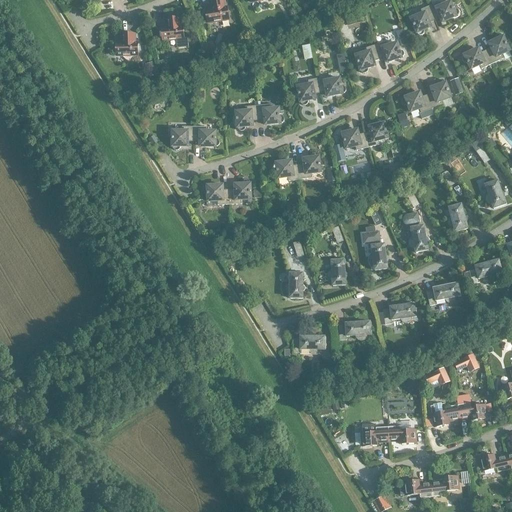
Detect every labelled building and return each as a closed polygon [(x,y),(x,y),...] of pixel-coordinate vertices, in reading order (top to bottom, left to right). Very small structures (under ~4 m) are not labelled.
[(218,0),(211,1),(212,10),(206,11),(208,24),(230,20),(228,7),(225,8),(223,0),(218,0)] [(253,8),(276,3),(275,0),(264,0),(252,3),(253,8)] [(440,2),(429,7),(435,21),(440,18),(442,23),(457,17),(458,16),(459,16),(459,15),(459,14),(459,13),(459,12),(458,11),(458,10),(457,9),(456,9),(455,9),(454,9),(451,2),(442,6),(440,2)] [(435,21),(429,7),(418,12),(420,15),(411,19),(417,34),(418,35),(419,36),(420,36),(421,36),(422,36),(423,35),(424,34),(425,33),(425,32),(425,31),(424,31),(431,28),(429,23),(435,21)] [(167,19),(168,28),(161,29),(163,42),(185,39),(183,27),(180,27),(180,18),(167,19)] [(291,18),(277,25),(280,32),(294,25),(291,18)] [(348,22),(350,30),(361,28),(359,20),(348,22)] [(404,31),(397,33),(400,42),(407,39),(404,31)] [(122,35),(123,43),(116,44),(117,56),(139,56),(138,43),(135,43),(135,34),(122,35)] [(491,48),(486,51),(492,64),(503,59),(502,55),(510,51),(503,37),(503,36),(502,36),(501,35),(500,35),(499,35),(498,35),(497,36),(496,37),(496,39),(496,40),(496,41),(489,44),(491,48)] [(387,42),(375,46),(380,60),(385,58),(387,63),(402,58),(403,58),(404,57),(405,55),(405,54),(405,53),(404,52),(403,51),(402,51),(401,50),(400,50),(399,51),(397,43),(388,46),(387,42)] [(209,44),(205,46),(210,57),(217,54),(215,48),(211,50),(209,44)] [(375,46),(355,52),(360,71),(361,72),(361,73),(362,73),(363,74),(364,74),(365,74),(366,74),(367,73),(368,72),(368,71),(368,70),(368,69),(375,67),(374,62),(380,60),(375,46)] [(482,70),(492,64),(486,51),(481,54),(478,49),(464,56),(463,56),(463,57),(462,58),(462,59),(462,60),(462,61),(463,62),(463,63),(464,63),(465,64),(466,64),(467,64),(468,63),(471,70),(480,66),(482,70)] [(345,54),(336,56),(338,64),(347,62),(345,54)] [(166,61),(158,63),(161,72),(169,70),(166,61)] [(154,63),(145,66),(149,78),(158,75),(154,63)] [(330,77),(318,79),(321,94),(327,92),(328,97),(343,94),(344,94),(345,94),(345,93),(346,92),(346,91),(346,90),(346,89),(346,88),(345,87),(344,87),(343,86),(342,86),(341,86),(340,79),(331,81),(330,77)] [(321,94),(318,79),(306,81),(307,85),(297,87),(300,103),(301,103),(301,104),(301,105),(302,105),(303,106),(304,106),(305,106),(306,106),(307,105),(308,105),(308,104),(308,103),(308,101),(316,100),(315,95),(321,94)] [(433,93),(427,95),(433,110),(444,105),(445,109),(454,106),(446,83),(446,82),(445,82),(444,81),(443,81),(442,81),(441,81),(440,81),(439,82),(439,83),(438,84),(438,85),(438,86),(431,89),(433,93)] [(462,85),(454,88),(456,95),(464,92),(462,85)] [(403,101),(403,102),(403,104),(404,104),(404,105),(405,105),(406,106),(407,106),(408,106),(411,113),(420,110),(421,114),(420,114),(422,120),(435,115),(433,110),(427,95),(422,97),(420,93),(405,98),(404,99),(403,100),(403,101)] [(269,105),(257,106),(259,121),(265,121),(265,126),(281,124),(282,124),(283,124),(284,123),(284,122),(284,121),(284,120),(284,119),(284,118),(283,117),(282,116),(281,116),(280,116),(279,108),(270,109),(269,105)] [(259,121),(257,106),(245,107),(246,112),(236,112),(238,128),(238,129),(238,130),(239,131),(240,132),(241,132),(242,132),(243,132),(244,131),(245,130),(245,129),(246,128),(246,127),(253,127),(253,122),(259,121)] [(406,112),(398,114),(402,128),(411,125),(410,119),(409,120),(406,112)] [(370,132),(365,134),(368,148),(380,145),(379,141),(388,139),(384,123),(384,122),(383,122),(383,121),(381,121),(380,121),(379,121),(378,121),(377,122),(377,123),(377,124),(376,125),(377,126),(369,127),(370,132)] [(188,142),(194,142),(194,127),(182,127),(182,131),(173,131),(172,147),(173,148),(173,149),(174,150),(174,151),(175,151),(177,151),(178,151),(179,150),(180,150),(180,149),(181,147),(188,147),(188,142)] [(206,127),(194,127),(194,142),(200,142),(200,147),(216,147),(217,147),(218,147),(219,146),(220,145),(220,144),(220,143),(220,142),(219,141),(218,140),(217,140),(217,139),(216,139),(216,132),(206,132),(206,127)] [(357,151),(368,148),(365,134),(359,135),(358,130),(342,134),(341,135),(340,135),(340,136),(339,137),(339,138),(339,139),(340,140),(340,141),(341,141),(342,142),(343,142),(344,142),(346,149),(356,147),(357,151)] [(159,143),(154,135),(149,138),(154,146),(159,143)] [(492,148),(495,145),(491,139),(487,141),(492,148)] [(341,145),(332,147),(336,162),(345,160),(341,145)] [(490,159),(482,149),(477,153),(484,163),(490,159)] [(304,165),(298,165),(301,180),(313,179),(312,174),(321,173),(319,157),(319,156),(318,156),(318,155),(317,154),(316,154),(315,154),(313,154),(312,155),(312,156),(311,157),(311,159),(304,160),(304,165)] [(332,156),(325,157),(326,167),(333,166),(332,156)] [(457,160),(451,164),(460,176),(466,172),(457,160)] [(289,182),(301,180),(298,165),(293,166),(292,161),(276,164),(275,164),(274,165),(273,166),(273,167),(273,168),(273,169),(273,170),(274,171),(275,171),(276,172),(277,172),(279,179),(288,178),(289,182)] [(446,165),(439,170),(442,175),(448,171),(449,170),(446,165)] [(334,167),(327,168),(329,181),(336,180),(334,167)] [(442,175),(449,186),(455,182),(448,172),(442,175)] [(235,190),(229,190),(230,205),(242,205),(242,201),(251,200),(251,184),(251,183),(250,183),(250,182),(249,181),(248,181),(247,180),(246,181),(245,181),(244,181),(244,182),(243,182),(243,183),(243,184),(243,185),(235,185),(235,190)] [(506,205),(504,199),(503,197),(502,197),(501,194),(502,194),(498,181),(485,185),(489,194),(488,195),(487,196),(486,197),(486,198),(486,199),(486,200),(486,201),(486,202),(487,202),(487,203),(488,204),(489,204),(490,205),(492,205),(494,209),(506,205)] [(204,189),(204,190),(204,191),(204,192),(204,193),(205,193),(206,194),(207,194),(208,194),(208,202),(208,207),(218,207),(218,206),(230,205),(229,190),(223,191),(223,186),(207,186),(206,186),(205,187),(204,188),(204,189)] [(413,192),(407,196),(413,207),(419,204),(413,192)] [(468,229),(466,223),(466,221),(465,221),(464,218),(465,218),(461,204),(449,208),(452,217),(450,218),(449,219),(449,220),(448,221),(448,222),(448,223),(448,224),(449,225),(450,226),(450,227),(451,227),(452,228),(453,228),(454,228),(456,233),(468,229)] [(382,223),(376,211),(370,214),(375,226),(382,223)] [(411,226),(411,228),(413,238),(412,238),(411,239),(410,240),(410,241),(409,242),(409,243),(409,244),(410,245),(410,246),(411,247),(412,248),(413,248),(414,248),(415,248),(416,253),(429,251),(427,242),(426,242),(425,239),(426,239),(424,225),(421,226),(418,213),(408,215),(408,216),(407,216),(406,217),(405,218),(405,219),(405,220),(405,221),(405,222),(405,223),(406,224),(407,225),(408,225),(409,226),(410,226),(411,226)] [(339,228),(332,230),(337,242),(343,240),(339,228)] [(371,244),(372,246),(373,256),(372,256),(371,257),(370,258),(369,259),(369,260),(369,261),(369,262),(369,263),(370,264),(370,265),(371,265),(372,266),(373,266),(374,266),(375,271),(388,270),(387,261),(385,261),(385,258),(386,258),(385,244),(380,244),(380,243),(381,242),(380,232),(364,234),(365,245),(371,244)] [(294,244),(297,257),(304,255),(300,242),(294,244)] [(508,248),(502,249),(507,257),(510,255),(511,260),(511,243),(507,245),(508,248)] [(346,286),(346,279),(346,277),(344,277),(344,274),(345,274),(344,260),(331,261),(332,271),(331,271),(330,272),(329,273),(328,274),(328,275),(328,276),(328,277),(328,278),(328,279),(329,280),(330,281),(331,281),(332,281),(333,281),(333,287),(346,286)] [(500,260),(493,262),(491,263),(492,264),(489,265),(488,263),(475,267),(476,270),(469,271),(473,284),(479,282),(479,279),(488,277),(489,278),(489,279),(490,279),(491,280),(492,280),(493,280),(495,280),(496,280),(496,279),(497,278),(498,278),(498,277),(498,276),(498,275),(498,274),(503,273),(500,260)] [(303,299),(303,292),(303,290),(302,290),(302,287),(303,287),(303,273),(290,273),(290,283),(289,283),(288,284),(287,285),(286,286),(286,287),(285,288),(286,289),(286,290),(286,291),(287,292),(287,293),(288,293),(289,294),(290,294),(290,299),(303,299)] [(458,284),(452,285),(450,286),(450,287),(447,288),(446,286),(433,289),(433,291),(427,293),(430,305),(437,304),(436,302),(445,300),(446,301),(447,302),(448,303),(449,303),(450,303),(451,303),(452,303),(453,303),(454,302),(455,302),(455,301),(455,300),(456,299),(456,298),(461,297),(458,284)] [(415,305),(408,305),(407,306),(407,307),(404,308),(403,306),(390,308),(390,311),(383,311),(384,312),(385,324),(392,323),(392,321),(401,320),(402,320),(402,321),(403,322),(404,323),(405,323),(406,323),(407,324),(408,323),(409,323),(410,322),(411,322),(411,321),(412,320),(412,319),(412,318),(417,317),(415,305)] [(371,322),(364,323),(362,323),(362,324),(359,325),(359,323),(345,324),(345,327),(339,327),(340,340),(347,340),(347,337),(356,336),(356,337),(357,338),(357,339),(358,340),(359,340),(360,341),(361,341),(362,341),(363,341),(364,340),(365,340),(365,339),(366,338),(366,337),(367,337),(367,336),(372,335),(371,322)] [(318,354),(319,353),(320,353),(320,352),(320,351),(321,350),(326,350),(326,337),(317,337),(317,339),(314,339),(314,337),(300,337),(300,340),(293,340),(293,353),(300,353),(300,350),(310,350),(310,351),(310,352),(311,353),(312,354),(313,355),(314,355),(315,355),(316,355),(317,355),(318,354)] [(473,354),(454,363),(457,372),(467,367),(469,374),(480,369),(473,354)] [(444,368),(424,377),(428,385),(437,381),(440,387),(450,382),(444,368)] [(511,378),(511,384),(500,388),(504,401),(511,398),(511,371),(510,372),(511,378)] [(416,378),(405,381),(408,388),(419,385),(416,378)] [(469,394),(456,397),(457,405),(460,420),(473,418),(473,421),(487,419),(486,413),(491,412),(490,405),(472,408),(469,394)] [(346,401),(339,403),(341,410),(348,408),(346,401)] [(337,402),(331,404),(333,411),(339,410),(337,402)] [(434,407),(431,407),(435,428),(449,425),(448,422),(460,420),(457,405),(445,408),(445,405),(442,405),(442,403),(433,405),(434,407)] [(329,406),(318,408),(320,416),(331,414),(329,406)] [(362,426),(362,434),(363,447),(377,446),(377,443),(390,442),(389,427),(375,428),(375,425),(362,426)] [(401,426),(389,427),(390,442),(402,441),(402,445),(416,444),(415,430),(402,431),(401,426)] [(350,449),(344,441),(338,446),(343,454),(350,449)] [(494,456),(480,459),(483,472),(496,469),(497,474),(510,471),(507,456),(495,459),(494,456)] [(444,482),(431,483),(432,498),(446,496),(445,492),(459,490),(458,477),(443,478),(444,482)] [(404,485),(401,485),(402,496),(406,495),(406,496),(419,495),(420,499),(432,498),(431,483),(419,484),(419,481),(404,483),(404,485)] [(385,497),(375,502),(381,511),(384,511),(387,510),(384,504),(388,502),(385,497)]
